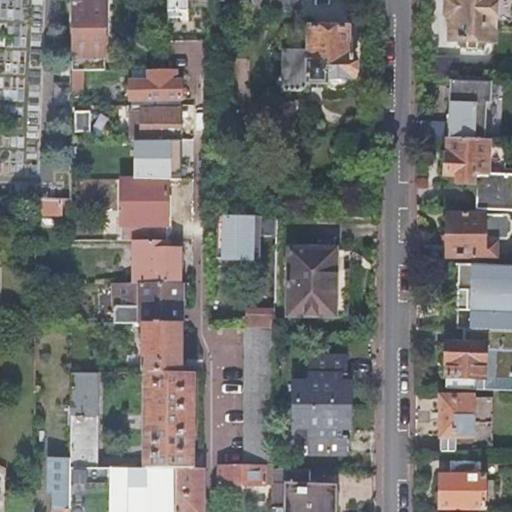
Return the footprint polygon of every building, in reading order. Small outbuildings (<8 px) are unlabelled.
[(167,0),(168,55),(183,55),(183,27),(178,13),(186,13),(186,0),(167,0)] [(297,0),(251,0),(251,9),(297,10),(297,0)] [(511,0),(445,0),(445,14),(448,18),(450,18),(450,39),(467,40),(477,40),(493,41),(494,29),(511,29),(511,0)] [(104,3),(70,2),(70,71),(81,71),(103,71),(104,3)] [(308,26),(308,49),(278,49),(277,91),(298,92),(307,81),(321,82),(322,84),(325,85),(327,86),(330,87),(332,87),(335,87),(336,87),(342,84),(348,81),(351,79),(351,55),(346,54),(346,27),(308,26)] [(477,49),(477,40),(467,40),(467,48),(477,49)] [(175,70),(129,70),(130,103),(183,102),(182,81),(175,80),(175,70)] [(81,71),(70,71),(70,91),(80,91),(81,71)] [(448,123),(416,122),(416,137),(449,138),(484,140),(487,103),(490,103),(492,81),(451,79),(448,123)] [(54,85),(55,105),(69,104),(69,84),(54,85)] [(140,111),(140,141),(145,141),(180,141),(180,111),(140,111)] [(89,112),(75,112),(75,131),(89,131),(89,112)] [(506,141),(484,140),(449,138),(448,155),(447,155),(445,174),(458,175),(458,183),(477,184),(476,210),(511,211),(511,178),(504,178),(506,141)] [(180,141),(145,141),(145,162),(137,162),(137,174),(145,174),(145,178),(180,180),(180,141)] [(166,180),(120,180),(120,241),(134,241),(166,241),(166,180)] [(54,214),(55,202),(33,200),(33,213),(54,214)] [(447,215),(447,257),(496,258),(496,245),(485,244),(485,239),(508,240),(508,237),(511,235),(511,224),(508,221),(508,216),(447,215)] [(208,217),(208,227),(218,227),(218,248),(222,248),(222,255),(229,255),(229,258),(260,258),(260,226),(270,226),(270,234),(276,234),(276,216),(248,216),(247,226),(234,226),(234,216),(208,217)] [(168,241),(166,241),(134,241),(134,283),(139,283),(179,283),(179,251),(168,250),(168,241)] [(289,248),(288,316),(348,317),(348,269),(336,269),(335,249),(289,248)] [(511,266),(457,264),(456,290),(465,290),(471,290),(471,297),(475,297),(474,310),(494,311),(493,331),(511,331),(511,266)] [(139,283),(139,323),(143,323),(181,323),(181,283),(179,283),(139,283)] [(471,290),(465,290),(464,309),(470,310),(469,330),(477,330),(493,331),(494,311),(474,310),(475,297),(471,297),(471,290)] [(248,300),(246,329),(275,329),(275,300),(248,300)] [(181,373),(181,323),(143,323),(142,373),(145,373),(181,373)] [(275,329),(246,329),(245,464),(273,464),(275,329)] [(469,330),(464,330),(463,345),(445,344),(445,364),(446,364),(445,388),(484,390),(505,391),(505,382),(490,382),(491,368),(511,369),(511,354),(511,331),(493,331),(477,330),(469,330)] [(308,377),(294,377),(294,429),(309,429),(309,457),(353,458),(354,354),(309,353),(308,377)] [(510,382),(511,369),(491,368),(490,382),(505,382),(510,382)] [(97,373),(70,373),(70,468),(97,468),(97,373)] [(193,373),(181,373),(145,373),(145,468),(173,468),(177,468),(192,468),(193,373)] [(440,452),(472,453),(472,420),(484,421),(485,399),(440,398),(440,452)] [(273,464),(245,464),(217,463),(217,484),(273,484),(273,469),(273,464)] [(97,468),(70,468),(69,511),(126,511),(127,468),(97,468)] [(145,468),(127,468),(126,511),(172,511),(173,468),(145,468)] [(202,511),(203,468),(192,468),(177,468),(176,511),(202,511)] [(273,469),(273,484),(272,511),(335,511),(336,485),(309,484),(310,470),(273,469)] [(485,477),(440,475),(440,509),(485,511),(485,477)]
